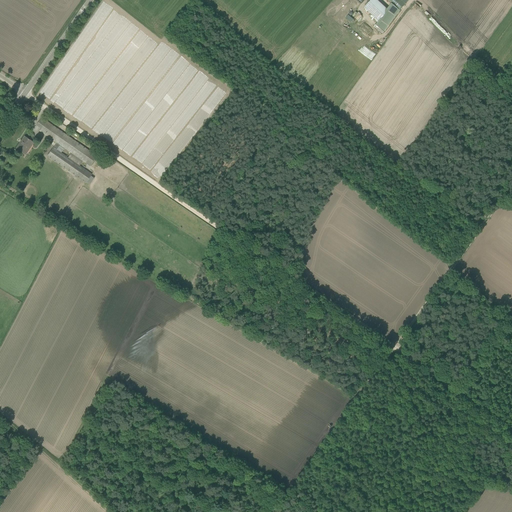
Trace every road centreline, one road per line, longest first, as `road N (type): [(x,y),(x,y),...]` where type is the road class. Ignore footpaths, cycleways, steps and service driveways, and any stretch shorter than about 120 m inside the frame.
road 1 (track): [(23,96),(394,343)]
road 2 (track): [(394,343),(273,511)]
road 3 (track): [(394,343),(511,185)]
road 4 (track): [(113,511),(0,414)]
road 5 (track): [(394,343),(511,426)]
road 6 (track): [(511,95),(417,0)]
